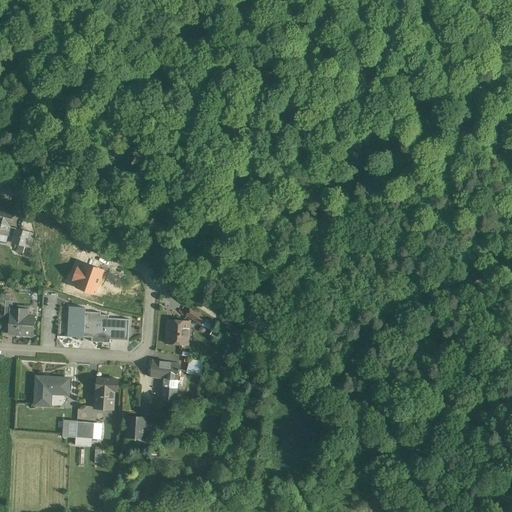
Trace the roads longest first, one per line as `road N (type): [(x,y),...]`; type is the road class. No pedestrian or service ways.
road 1 (residential): [(0,347),(138,353),(147,351),(150,327),(146,271),(105,255),(35,200),(0,187)]
road 2 (track): [(511,253),(496,269),(424,287),(329,389),(431,511)]
road 3 (track): [(329,389),(150,278)]
